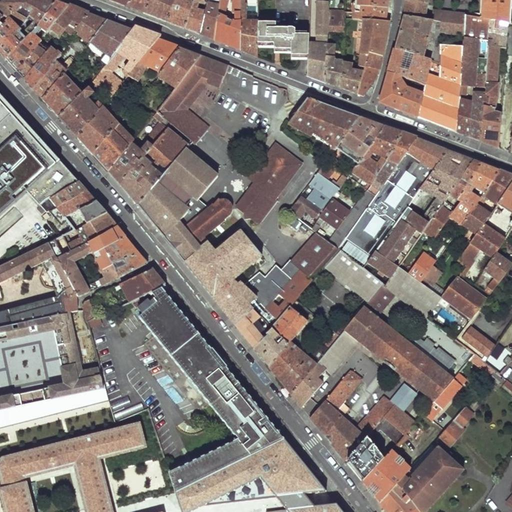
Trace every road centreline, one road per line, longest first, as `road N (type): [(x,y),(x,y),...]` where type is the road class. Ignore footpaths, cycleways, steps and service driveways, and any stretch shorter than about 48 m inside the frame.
road 1 (residential): [(0,79),(367,511)]
road 2 (residential): [(369,112),(88,0)]
road 3 (residential): [(511,167),(369,112)]
